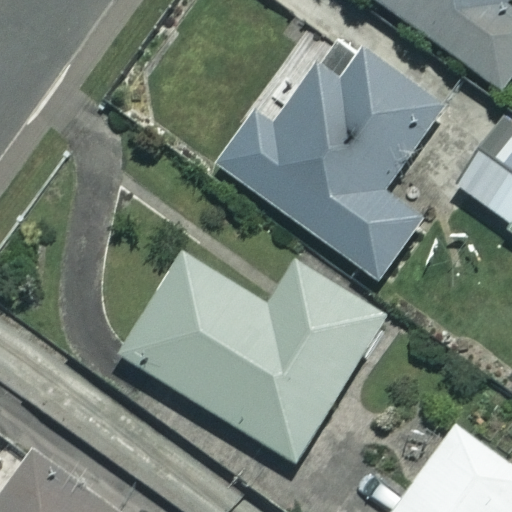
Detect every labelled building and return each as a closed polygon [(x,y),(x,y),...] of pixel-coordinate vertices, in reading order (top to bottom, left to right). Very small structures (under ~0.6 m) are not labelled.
[(511,0),(373,0),(499,91),(511,73),(511,0)] [(438,107),(355,53),(334,85),(292,57),(217,172),(383,280),(423,218),(383,192),(438,107)] [(511,129),(510,128),(461,199),(511,233),(511,129)] [(267,307),(183,252),(117,352),(290,467),(386,322),(297,262),(267,307)] [(511,511),(511,467),(454,426),(394,511),(511,511)] [(107,511),(1,436),(0,437),(0,511),(107,511)]
